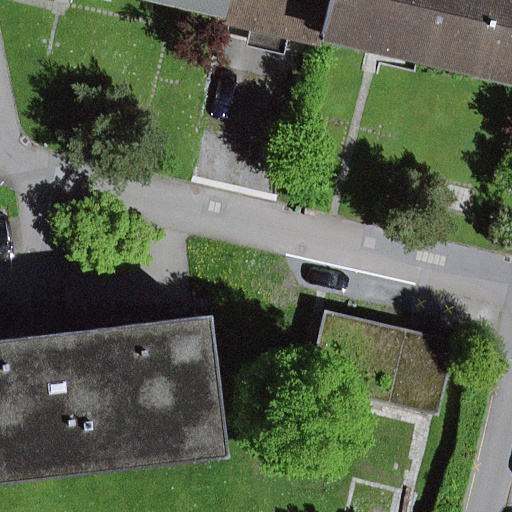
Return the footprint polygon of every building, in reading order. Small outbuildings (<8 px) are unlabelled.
[(208,10),(212,10),(214,0),(213,0),(168,0),(169,0),(167,8),(207,17),(208,10)] [(285,35),(317,42),(319,35),(321,25),(326,0),(214,0),(212,10),(210,17),(248,26),(285,35)] [(476,61),(511,69),(511,0),(326,0),(321,25),(363,35),(360,45),(474,71),(476,61)] [(319,35),(321,36),(320,43),(359,52),(360,45),(363,35),(321,25),(319,35)] [(244,45),(281,54),(285,35),(248,26),(244,45)] [(511,69),(476,61),(474,71),(472,79),(511,88),(511,86),(511,69)] [(307,385),(384,403),(401,332),(323,314),(307,385)] [(0,468),(212,443),(197,319),(0,342),(0,468)] [(384,403),(434,414),(451,344),(401,332),(384,403)] [(212,443),(0,468),(0,483),(213,458),(212,443)]
